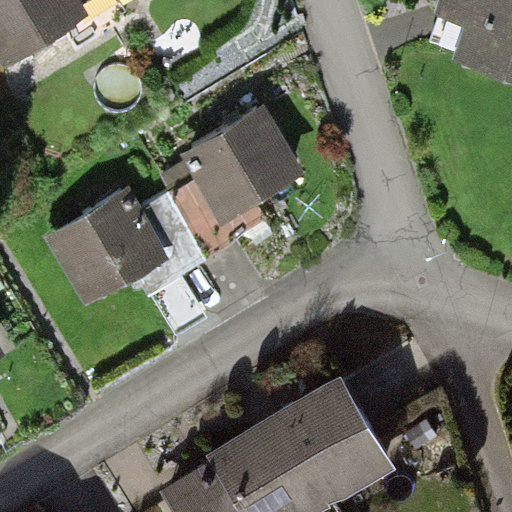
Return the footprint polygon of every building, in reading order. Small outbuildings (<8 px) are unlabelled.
[(77,0),(0,0),(0,35),(10,57),(87,19),(77,0)] [(511,0),(456,0),(441,44),(511,69),(511,0)] [(266,100),(191,147),(240,224),(315,177),(266,100)] [(137,190),(54,236),(91,302),(174,256),(137,190)] [(0,331),(0,359),(12,353),(0,331)] [(209,456),(164,488),(175,511),(312,511),(397,459),(341,369),(205,450),(209,456)]
